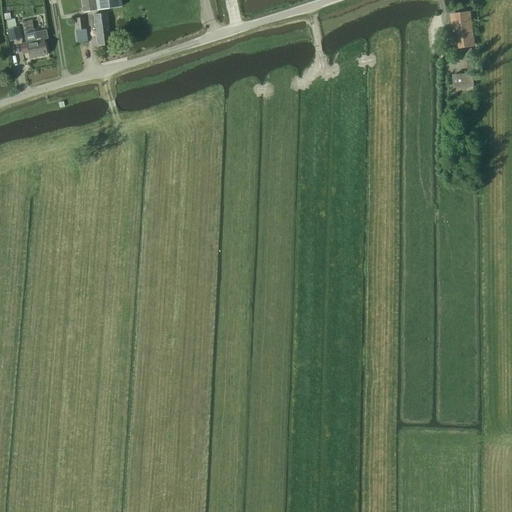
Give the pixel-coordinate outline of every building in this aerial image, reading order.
[(81,0),(84,12),(122,7),(120,0),(81,0)] [(98,45),(111,43),(107,12),(93,14),(98,45)] [(452,14),(456,48),(474,45),(469,12),(452,14)] [(4,14),(5,24),(15,23),(14,13),(4,14)] [(77,30),(86,29),(84,17),(75,19),(77,30)] [(9,41),(22,39),(19,27),(7,29),(9,41)] [(26,42),(20,44),(22,53),(28,52),(30,59),(46,55),(43,40),(47,39),(46,30),(45,30),(34,32),(25,34),(26,42)]
